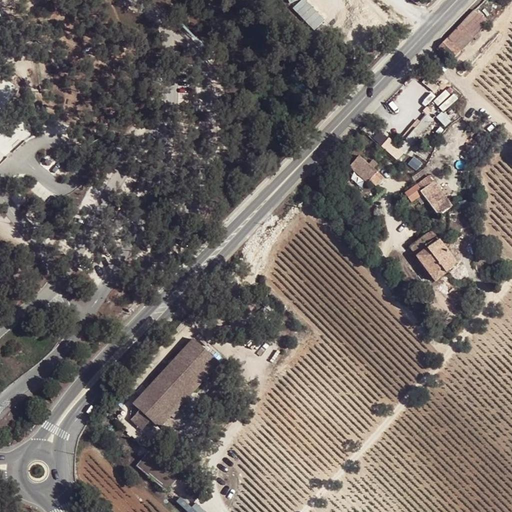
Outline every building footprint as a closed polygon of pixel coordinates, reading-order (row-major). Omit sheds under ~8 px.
[(475,10),(438,49),(442,53),(451,62),(488,23),(475,10)] [(377,173),(358,156),(348,167),(368,184),(377,173)] [(429,176),(405,193),(412,203),(422,195),(438,217),(452,207),(429,176)] [(421,239),(409,247),(418,257),(436,281),(458,264),(438,238),(427,246),(421,239)] [(157,427),(217,361),(193,339),(133,405),(140,411),(151,421),(157,427)] [(220,364),(217,361),(157,427),(160,430),(220,364)] [(59,372),(52,378),(55,381),(62,375),(59,372)] [(211,414),(230,396),(220,386),(205,401),(209,406),(206,409),(211,414)] [(92,407),(86,414),(88,417),(95,410),(92,407)] [(142,431),(151,421),(140,411),(131,421),(142,431)] [(136,466),(167,493),(181,476),(150,449),(136,466)]
